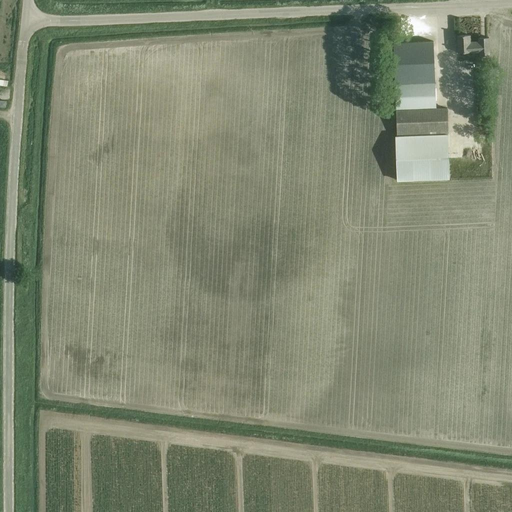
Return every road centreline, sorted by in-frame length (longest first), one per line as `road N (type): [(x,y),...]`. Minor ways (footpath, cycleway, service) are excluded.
road 1 (unclassified): [(7,511),(6,275),(24,22)]
road 2 (unclassified): [(24,22),(506,0)]
